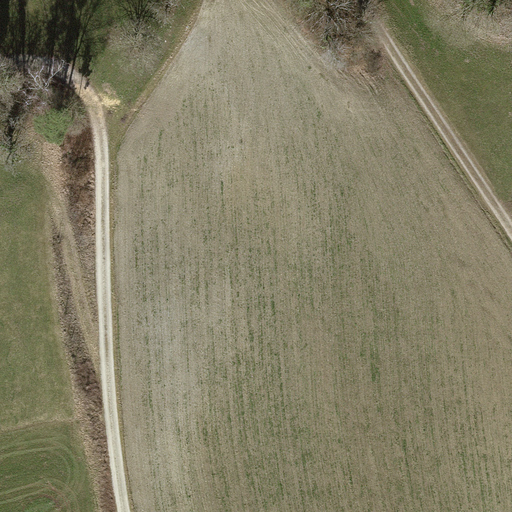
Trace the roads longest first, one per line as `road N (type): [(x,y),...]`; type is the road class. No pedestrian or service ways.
road 1 (track): [(0,63),(52,66),(75,78),(101,120),(114,423),(128,511)]
road 2 (track): [(511,225),(403,50),(360,0)]
